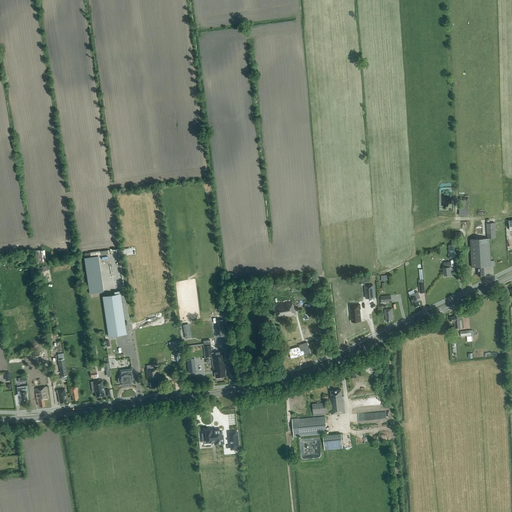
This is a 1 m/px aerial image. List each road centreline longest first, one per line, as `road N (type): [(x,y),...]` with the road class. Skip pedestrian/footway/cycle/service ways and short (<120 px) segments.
road 1 (tertiary): [(0,419),(58,418),(266,384),(331,363),(511,276)]
road 2 (track): [(384,337),(399,511)]
